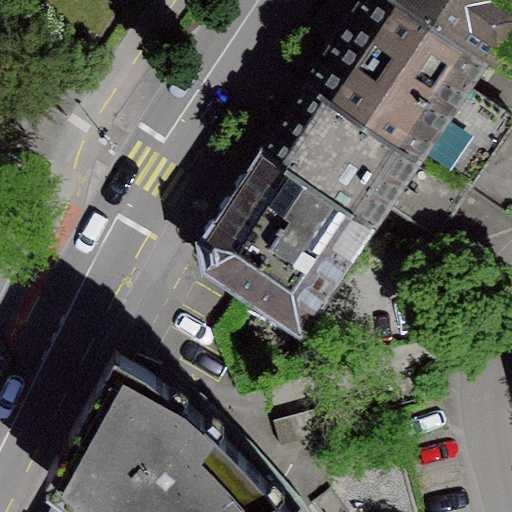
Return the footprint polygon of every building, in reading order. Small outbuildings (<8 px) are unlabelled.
[(378,0),(367,0),(303,96),(466,204),(511,133),(511,117),(477,94),(490,74),(378,0)] [(511,0),(378,0),(490,74),(499,61),(511,69),(511,0)] [(437,242),(466,204),(303,96),(263,159),(377,239),(396,215),(437,242)] [(0,174),(27,129),(0,113),(0,174)] [(377,239),(263,159),(199,250),(204,279),(302,347),(377,239)] [(49,467),(80,487),(110,511),(294,511),(280,487),(274,492),(240,451),(206,417),(208,413),(184,392),(179,395),(151,371),(114,351),(49,467)] [(110,511),(80,487),(66,511),(110,511)]
